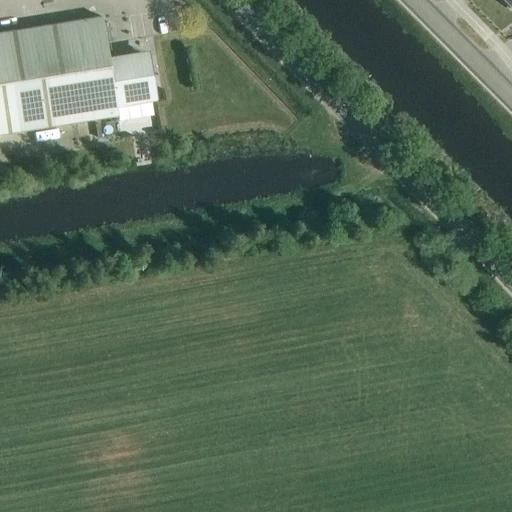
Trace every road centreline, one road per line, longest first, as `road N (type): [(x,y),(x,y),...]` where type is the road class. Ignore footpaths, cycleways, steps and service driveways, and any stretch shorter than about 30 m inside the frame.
road 1 (unclassified): [(511,283),(230,0)]
road 2 (secondary): [(511,101),(411,0)]
